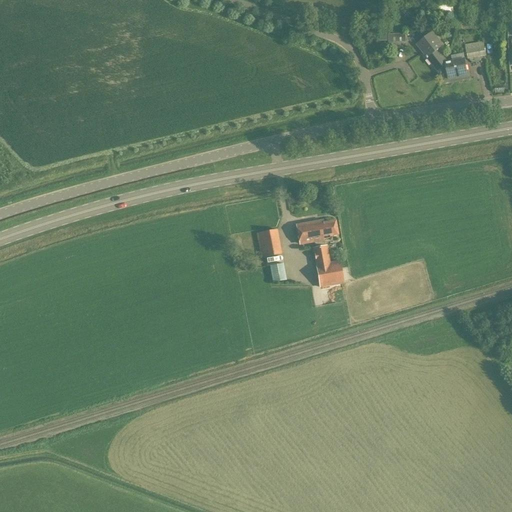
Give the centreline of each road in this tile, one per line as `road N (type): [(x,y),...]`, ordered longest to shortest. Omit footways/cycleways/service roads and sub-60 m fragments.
road 1 (secondary): [(0,240),(196,184),(511,128)]
road 2 (unclassified): [(373,120),(0,216)]
road 3 (unclassified): [(373,120),(367,79),(340,35),(257,0)]
road 4 (unclassified): [(511,100),(373,120)]
